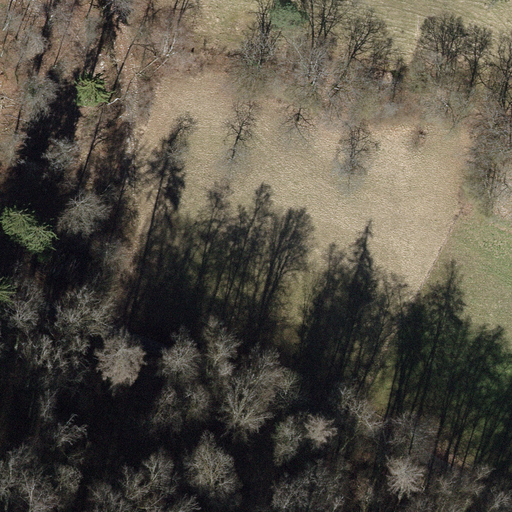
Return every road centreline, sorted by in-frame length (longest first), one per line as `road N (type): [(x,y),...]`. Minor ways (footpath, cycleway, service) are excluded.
road 1 (track): [(0,281),(95,309),(511,511)]
road 2 (track): [(128,325),(123,45),(114,0)]
